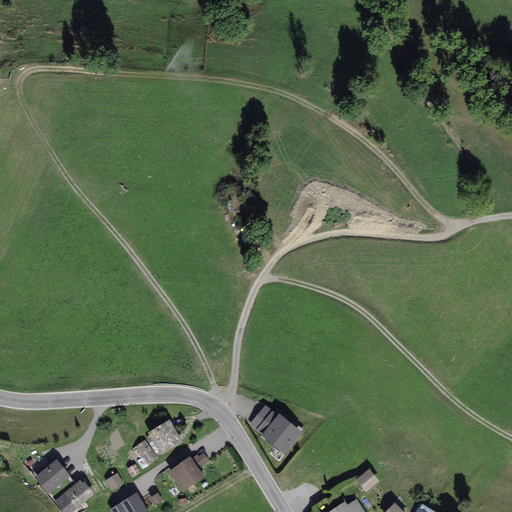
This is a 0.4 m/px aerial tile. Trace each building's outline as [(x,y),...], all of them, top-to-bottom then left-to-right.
[(274,413),(260,431),(284,451),(298,433),(274,413)] [(172,423),(153,436),(166,455),(185,441),(172,423)] [(143,470),(159,460),(149,443),(127,456),(132,464),(137,461),(143,470)] [(202,453),(172,475),(188,496),(211,479),(204,470),(211,465),(202,453)] [(59,464),(40,477),(51,493),(70,480),(59,464)] [(137,466),(128,470),(133,478),(141,475),(137,466)] [(374,471),(360,483),(370,493),(383,483),(374,471)] [(118,476),(107,482),(113,491),(124,485),(118,476)] [(82,483),(57,503),(64,511),(76,511),(94,498),(82,483)] [(145,511),(136,496),(113,510),(114,511),(145,511)] [(349,502),(332,511),(368,511),(360,500),(351,507),(349,502)]
